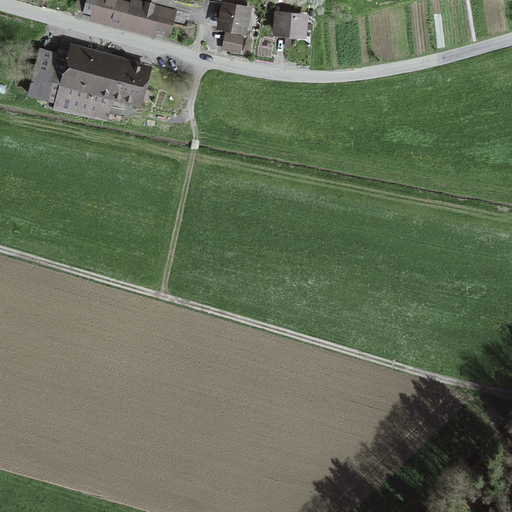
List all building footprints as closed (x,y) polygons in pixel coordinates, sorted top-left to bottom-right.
[(177,13),(118,0),(86,0),(82,20),(171,40),(177,13)] [(226,33),(247,36),(252,9),(223,4),(218,31),(226,33)] [(309,17),(276,14),(274,38),(307,41),(309,17)] [(247,36),(226,33),(223,51),(244,55),(247,36)] [(155,68),(72,46),(55,111),(109,124),(114,103),(144,111),(155,68)] [(56,52),(37,48),(36,55),(27,90),(46,95),(56,52)]
